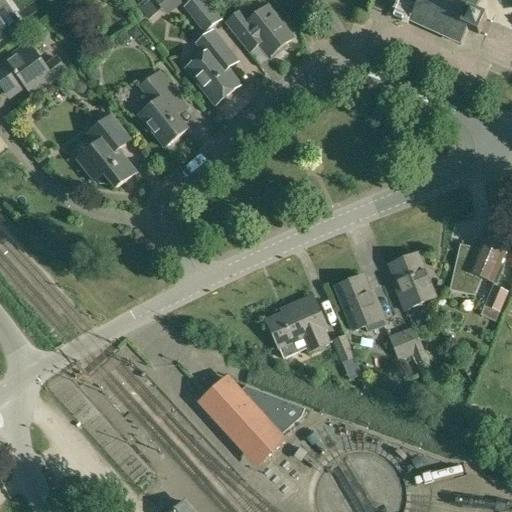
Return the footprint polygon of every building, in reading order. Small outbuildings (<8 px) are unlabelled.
[(0,0),(0,40),(10,34),(0,20),(0,9),(6,5),(2,0),(0,0)] [(183,0),(156,0),(163,9),(173,0),(176,0),(179,4),(183,0)] [(205,0),(194,0),(186,8),(205,33),(221,20),(205,0)] [(391,0),(415,10),(409,22),(411,23),(412,20),(423,25),(422,28),(423,29),(425,26),(436,31),(434,33),(436,34),(437,31),(448,36),(447,39),(448,40),(449,37),(460,42),(459,45),(461,45),(468,29),(479,34),(486,17),(476,12),(481,0),(391,0)] [(243,11),(227,23),(242,42),(251,35),(271,59),(287,47),(285,45),(293,39),(268,7),(251,21),(243,11)] [(213,31),(200,42),(208,52),(187,69),(216,105),(240,86),(220,60),(230,52),(213,31)] [(0,65),(0,86),(5,94),(22,82),(33,98),(67,73),(57,59),(46,67),(32,49),(19,59),(16,54),(0,65)] [(140,117),(137,120),(146,133),(150,129),(165,148),(188,130),(170,108),(181,100),(159,73),(141,88),(154,104),(140,116),(140,117)] [(95,183),(98,181),(101,185),(109,185),(111,183),(116,190),(136,173),(118,151),(131,141),(111,116),(88,135),(97,146),(78,161),(95,183)] [(496,227),(490,225),(479,250),(461,246),(451,291),(475,297),(483,278),(496,284),(504,267),(500,265),(511,236),(511,234),(508,232),(508,228),(499,224),(496,227)] [(435,297),(418,254),(390,266),(400,289),(397,290),(405,310),(435,297)] [(364,276),(336,288),(354,332),(384,319),(375,299),(373,300),(364,276)] [(494,287),(486,306),(499,311),(507,293),(494,287)] [(328,329),(314,297),(294,306),(295,309),(267,321),(280,350),(304,340),(309,352),(330,343),(324,331),(328,329)] [(414,328),(390,338),(399,360),(423,350),(414,328)] [(333,342),(341,361),(342,363),(354,358),(345,337),(333,342)] [(292,426),(298,421),(301,418),(305,410),(246,387),(245,388),(242,391),(229,376),(217,386),(197,404),(201,408),(257,469),(288,441),(285,438),(282,435),(292,426)]
